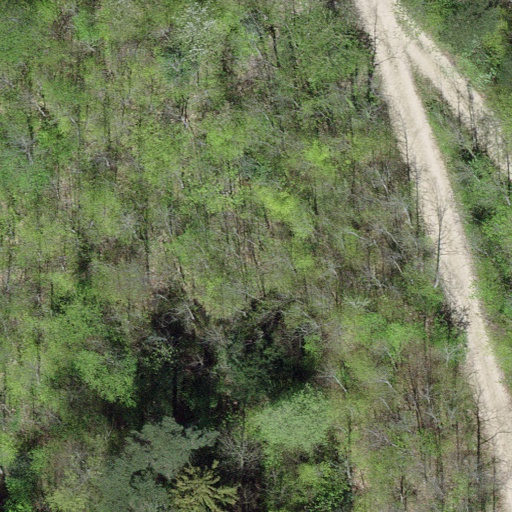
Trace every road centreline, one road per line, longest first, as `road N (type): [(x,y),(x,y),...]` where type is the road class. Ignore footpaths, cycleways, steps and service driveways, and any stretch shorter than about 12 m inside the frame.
road 1 (track): [(380,0),(511,493)]
road 2 (track): [(385,0),(511,156)]
